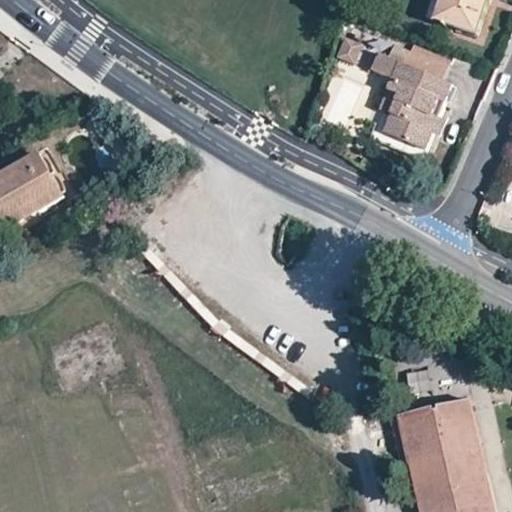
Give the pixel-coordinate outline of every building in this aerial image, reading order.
[(453,1),(449,0),(441,0),(434,22),(443,25),(453,1)] [(489,0),(449,0),(453,1),(443,25),(477,37),(489,0)] [(356,66),(363,45),(343,39),(336,59),(356,66)] [(434,79),(441,61),(409,47),(406,55),(401,65),(434,79)] [(389,60),(401,65),(406,55),(393,50),(389,60)] [(426,151),(433,134),(439,120),(433,117),(439,102),(446,105),(453,87),(434,79),(401,65),(389,60),(378,56),(371,72),(383,78),(381,82),(391,86),(380,111),(390,116),(383,133),(426,151)] [(433,117),(439,120),(446,105),(439,102),(433,117)] [(439,120),(433,134),(440,137),(446,123),(439,120)] [(159,160),(148,151),(138,163),(150,172),(159,160)] [(0,237),(39,215),(64,201),(39,158),(0,179),(0,237)] [(39,215),(0,237),(0,238),(6,249),(45,226),(39,215)] [(494,511),(470,403),(402,419),(413,466),(423,511),(494,511)]
